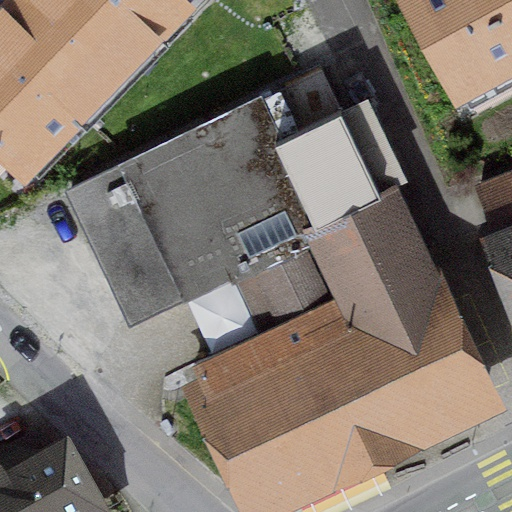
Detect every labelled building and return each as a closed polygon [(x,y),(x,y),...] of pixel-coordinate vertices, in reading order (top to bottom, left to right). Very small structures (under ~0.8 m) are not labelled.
[(11,0),(0,12),(0,138),(23,161),(97,86),(90,79),(117,50),(124,57),(179,0),(11,0)] [(511,0),(410,0),(458,87),(511,57),(511,0)] [(322,69),(71,190),(131,317),(233,269),(242,288),(228,294),(248,337),(196,362),(208,388),(202,391),(255,502),(294,483),(307,511),(331,511),(381,489),(384,478),(369,447),(386,439),(486,392),(388,185),(380,189),(322,69)] [(511,173),(479,187),(511,274),(511,173)] [(20,414),(0,427),(0,511),(90,511),(54,448),(43,454),(20,414)]
